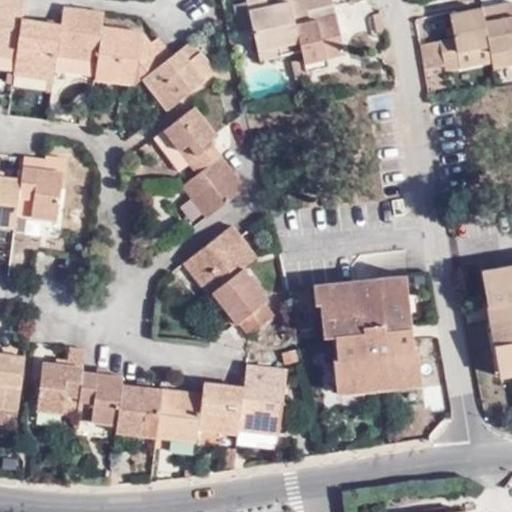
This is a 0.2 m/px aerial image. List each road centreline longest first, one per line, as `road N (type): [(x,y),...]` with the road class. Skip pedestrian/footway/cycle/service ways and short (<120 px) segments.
road 1 (residential): [(473,466),(397,13),(384,0)]
road 2 (residential): [(0,498),(118,511),(473,466)]
